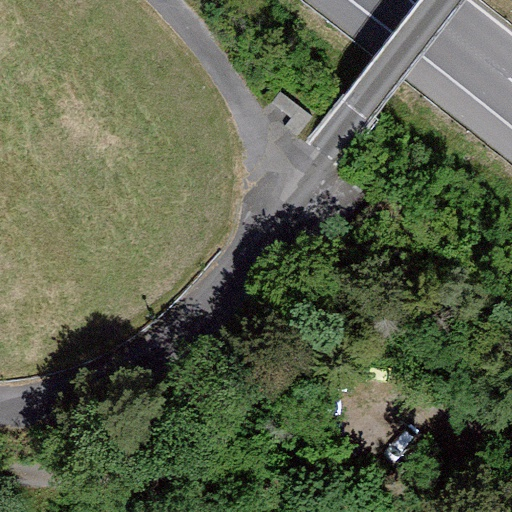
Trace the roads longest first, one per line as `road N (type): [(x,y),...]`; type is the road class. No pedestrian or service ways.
road 1 (unclassified): [(439,0),(308,164),(244,272),(163,357),(103,398),(0,404)]
road 2 (motorway): [(404,0),(511,84)]
